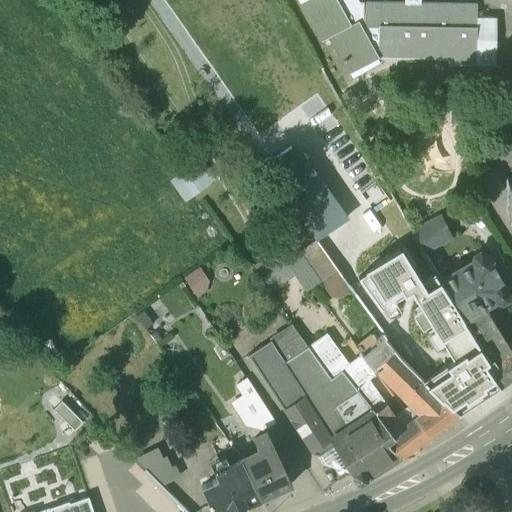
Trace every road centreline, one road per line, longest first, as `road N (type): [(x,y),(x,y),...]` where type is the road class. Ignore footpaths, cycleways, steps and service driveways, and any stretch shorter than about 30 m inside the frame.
road 1 (tertiary): [(488,439),(357,511)]
road 2 (track): [(254,0),(319,112)]
